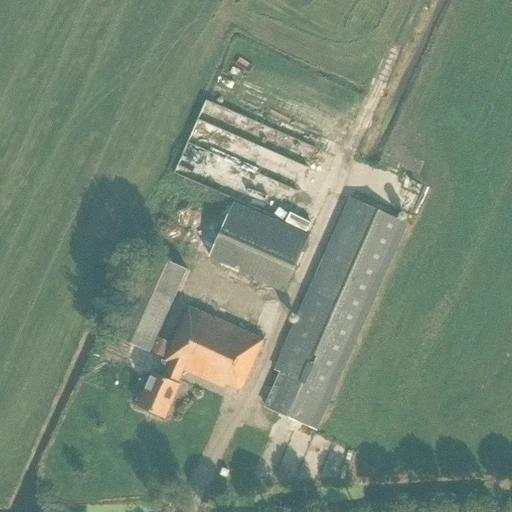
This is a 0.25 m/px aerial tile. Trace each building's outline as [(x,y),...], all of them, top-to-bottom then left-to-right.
[(189,153),(178,173),(192,181),(203,160),(189,153)] [(315,430),(404,223),(351,200),(276,374),(279,375),(264,408),(315,430)] [(308,234),(233,203),(209,260),(284,291),(308,234)] [(149,355),(187,269),(150,253),(112,339),(149,355)] [(153,373),(138,406),(165,419),(180,385),(179,384),(184,372),(225,390),(227,386),(242,392),(264,341),(191,309),(167,363),(163,361),(157,374),(153,373)]
